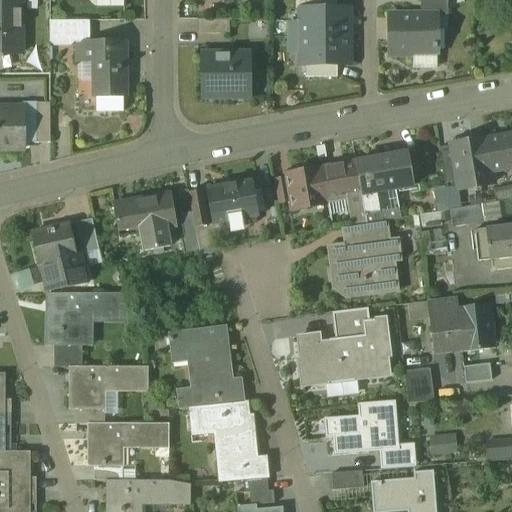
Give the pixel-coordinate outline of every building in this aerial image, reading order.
[(21,0),(0,0),(0,55),(22,55),(21,0)] [(336,0),(304,0),(305,10),(337,10),(336,0)] [(305,10),(301,10),(301,12),(302,12),(302,38),(349,38),(349,10),(337,10),(305,10)] [(438,16),(389,16),(389,56),(438,56),(438,16)] [(230,21),(197,21),(197,35),(230,35),(230,21)] [(89,22),(50,23),(50,44),(77,44),(90,44),(89,22)] [(349,38),(302,38),(302,65),(301,65),(301,66),(305,66),(337,66),(349,66),(349,38)] [(90,44),(77,44),(77,63),(93,63),(94,98),(126,98),(126,43),(90,44)] [(250,55),(202,55),(202,99),(250,99),(250,55)] [(337,66),(305,66),(306,78),(337,78),(337,66)] [(50,105),(36,105),(36,144),(50,144),(50,105)] [(23,109),(0,109),(0,150),(23,151),(23,109)] [(511,134),(484,140),(483,140),(489,173),(490,173),(511,170),(511,169),(511,134)] [(484,139),(450,145),(457,183),(459,191),(482,187),(480,176),(490,174),(490,173),(489,173),(483,140),(484,140),(484,139)] [(451,147),(439,149),(445,184),(457,183),(451,147)] [(391,157),(356,163),(362,196),(396,189),(396,190),(398,190),(396,179),(411,177),(407,154),(405,154),(405,155),(392,157),(391,157)] [(356,163),(320,169),(326,201),(327,201),(347,198),(362,196),(356,163)] [(320,169),(286,176),(286,179),(290,203),(292,212),(328,205),(327,201),(326,201),(320,169)] [(286,179),(275,181),(279,205),(290,203),(286,179)] [(251,182),(207,190),(213,225),(228,223),(230,234),(245,232),(243,220),(258,217),(257,214),(266,213),(262,191),(253,193),(251,182)] [(445,187),(435,189),(439,213),(450,212),(445,187)] [(396,189),(362,196),(367,225),(401,220),(396,190),(396,189)] [(202,191),(189,193),(196,228),(208,226),(202,191)] [(362,196),(347,198),(353,227),(367,225),(362,196)] [(169,197),(132,204),(137,227),(139,236),(140,236),(166,231),(175,229),(169,197)] [(347,198),(327,201),(328,205),(332,230),(353,227),(347,198)] [(132,204),(113,208),(118,230),(137,227),(132,204)] [(481,204),(452,211),(455,224),(484,216),(481,204)] [(92,220),(75,224),(82,255),(99,251),(92,220)] [(388,223),(356,228),(359,247),(390,242),(388,223)] [(508,225),(490,227),(492,236),(488,237),(488,243),(490,257),(511,254),(511,233),(510,234),(508,225)] [(69,228),(33,236),(40,268),(46,266),(76,260),(69,228)] [(166,231),(140,236),(144,253),(169,248),(166,231)] [(197,234),(181,237),(184,255),(200,252),(197,234)] [(359,247),(347,248),(347,247),(329,249),(332,268),(342,267),(343,280),(339,286),(340,293),(346,298),(397,292),(393,262),(399,261),(397,242),(390,242),(359,247)] [(488,243),(477,245),(479,259),(490,257),(488,243)] [(76,260),(46,266),(52,290),(66,286),(67,290),(87,285),(83,269),(78,270),(76,260)] [(124,296),(48,295),(47,345),(55,345),(55,369),(70,369),(82,369),(83,320),(129,321),(124,296)] [(490,306),(457,310),(456,299),(428,303),(434,355),(451,353),(451,350),(460,349),(461,354),(495,350),(490,306)] [(368,310),(333,314),(336,340),(365,337),(363,323),(370,322),(368,310)] [(370,322),(363,323),(365,337),(336,340),(329,341),(330,343),(320,344),(319,336),(298,338),(301,360),(299,361),(302,387),(327,384),(326,378),(355,375),(356,381),(389,377),(387,358),(390,357),(385,320),(370,322)] [(221,328),(170,334),(172,356),(191,354),(193,379),(192,379),(193,391),(177,393),(179,410),(188,409),(242,404),(240,381),(230,382),(228,356),(223,357),(221,328)] [(490,365),(464,368),(466,385),(492,382),(490,365)] [(82,369),(70,369),(69,412),(75,412),(75,425),(88,425),(105,425),(106,394),(148,395),(148,369),(82,369)] [(430,370),(404,374),(408,405),(434,403),(430,370)] [(0,375),(0,414),(11,414),(11,401),(5,401),(5,375),(0,375)] [(359,415),(324,418),(325,435),(333,435),(334,454),(380,451),(381,468),(416,466),(415,442),(399,443),(397,401),(359,403),(359,415)] [(242,404),(188,409),(190,430),(216,428),(221,484),(243,482),(267,480),(265,460),(255,461),(251,418),(246,418),(244,404),(242,404)] [(11,414),(0,414),(0,453),(5,453),(5,428),(11,428),(11,414)] [(105,425),(88,425),(88,467),(124,468),(124,450),(169,451),(169,425),(105,425)] [(430,437),(432,455),(459,451),(457,433),(430,437)] [(5,453),(0,453),(0,492),(36,492),(36,479),(30,479),(30,453),(5,453)] [(362,473),(331,475),(333,492),(363,489),(362,473)] [(435,511),(433,473),(414,474),(414,480),(371,484),(373,511),(435,511)] [(267,480),(243,482),(244,494),(250,493),(268,492),(267,480)] [(169,482),(107,482),(106,511),(141,511),(142,508),(191,508),(191,486),(169,482)] [(36,492),(0,492),(0,511),(30,511),(30,506),(36,506),(36,492)] [(268,492),(250,493),(251,507),(254,506),(274,505),(273,492),(268,492)]
